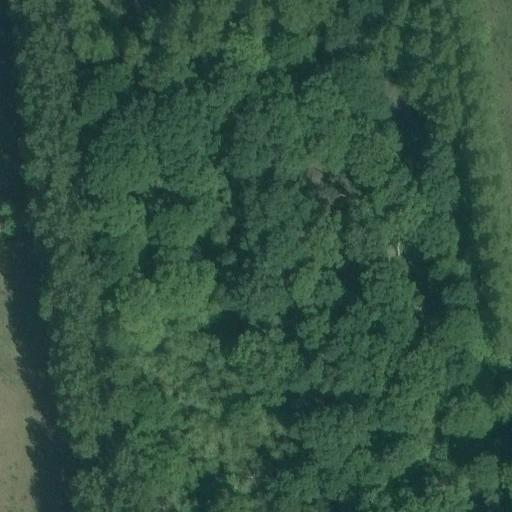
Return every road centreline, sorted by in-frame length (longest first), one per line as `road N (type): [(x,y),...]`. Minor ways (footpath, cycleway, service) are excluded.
road 1 (track): [(126,511),(94,233)]
road 2 (unclassified): [(94,233),(66,0)]
